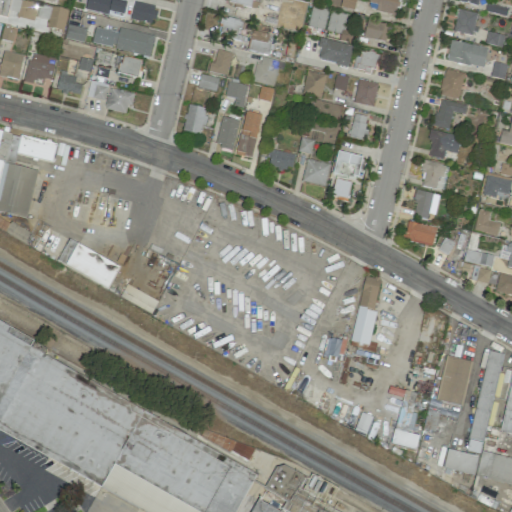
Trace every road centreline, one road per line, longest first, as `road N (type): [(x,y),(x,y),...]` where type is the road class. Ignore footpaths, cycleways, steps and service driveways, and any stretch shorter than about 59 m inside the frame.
road 1 (residential): [(0,107),(129,143),(268,198),(511,331)]
road 2 (residential): [(434,0),(374,253)]
road 3 (residential): [(194,0),(154,152)]
